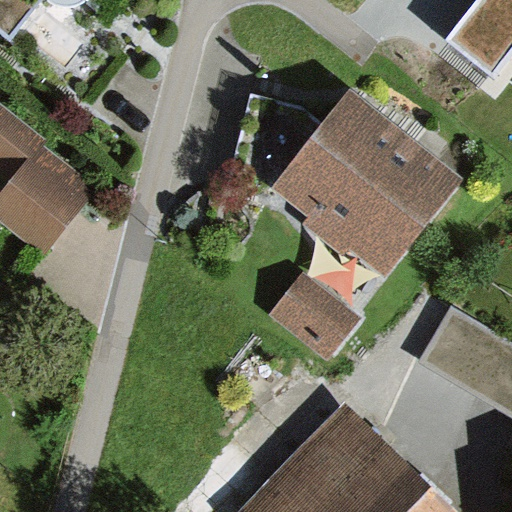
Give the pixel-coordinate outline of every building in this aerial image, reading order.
[(0,0),(0,32),(11,41),(43,0),(47,0),(52,3),(60,7),(70,7),(81,5),(89,0),(0,0)] [(511,0),(478,0),(446,40),(496,79),(499,75),(498,74),(511,55),(511,0)] [(450,181),(352,104),(331,130),(303,107),(253,95),(232,172),(286,186),(318,211),(309,223),(344,251),(353,239),(384,264),(450,181)] [(81,200),(34,163),(0,205),(0,212),(44,247),(81,200)] [(351,319),(306,283),(281,314),(319,344),(328,333),(335,339),(351,319)] [(511,414),(511,342),(454,308),(422,361),(511,414)] [(445,511),(359,430),(280,511),(445,511)]
